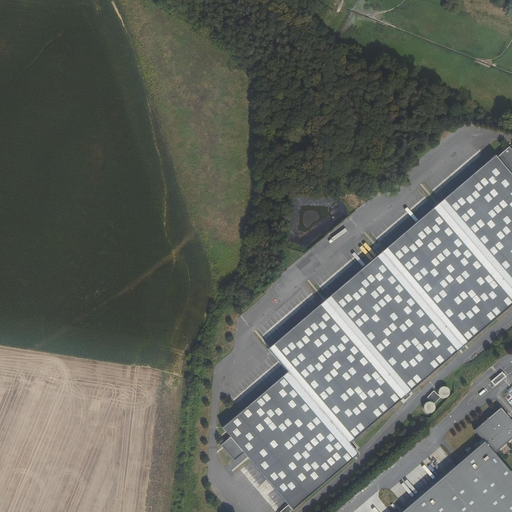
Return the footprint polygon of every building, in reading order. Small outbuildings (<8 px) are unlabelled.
[(408,392),(511,303),(511,150),(508,146),(496,157),(494,155),(383,250),(378,245),(374,248),(378,253),(267,348),(286,371),(221,427),(229,436),(220,445),(233,461),(243,452),(287,505),(278,511),(288,511),(292,510),(358,453),(354,449),(356,447),(351,441),(402,398),(404,400),(410,395),(408,392)] [(343,274),(345,277),(355,270),(353,267),(343,274)] [(502,372),(492,380),(495,384),(505,375),(502,372)] [(444,398),(446,397),(447,396),(448,395),(449,394),(449,392),(449,391),(448,389),(447,388),(446,387),(445,387),(443,386),(442,386),(441,387),(439,388),(438,389),(438,390),(437,392),(437,393),(438,394),(438,395),(439,396),(440,397),(442,398),(443,398),(444,398)] [(427,397),(431,401),(431,402),(432,402),(433,403),(433,404),(440,397),(439,396),(438,395),(438,394),(438,395),(433,390),(427,397)] [(431,412),(432,412),(433,411),(434,410),(434,409),(434,408),(434,406),(434,405),(433,404),(433,403),(432,402),(431,402),(429,401),(428,401),(427,402),(425,402),(424,403),(424,404),(423,405),(423,407),(423,408),(423,409),(424,410),(425,411),(426,412),(427,413),(428,413),(429,413),(431,412)] [(511,511),(511,473),(494,452),(511,436),(511,420),(500,407),(474,429),(482,439),(483,440),(480,443),(399,511),(511,511)]
